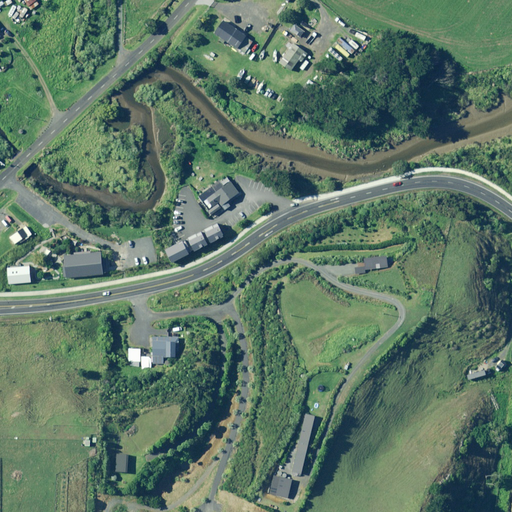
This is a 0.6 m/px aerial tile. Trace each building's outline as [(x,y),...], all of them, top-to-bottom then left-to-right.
[(24,0),(24,1),(31,10),(39,3),(36,0),(24,0)] [(16,10),(21,13),(24,7),(18,3),(15,9),(16,10)] [(21,13),(19,16),(24,19),(29,9),(24,7),(21,13)] [(19,16),(21,13),(16,10),(12,18),(17,20),(19,16)] [(214,33),(221,38),(219,41),(224,44),(226,41),(244,54),(253,40),(246,35),(223,20),(214,33)] [(307,52),(290,40),(286,46),(289,49),(279,63),(291,71),(293,68),(296,70),(300,65),(297,63),(300,58),(302,59),(307,52)] [(221,207),(240,193),(231,182),(207,200),(213,208),(219,204),(221,207)] [(203,231),(210,244),(224,235),(217,223),(203,231)] [(201,231),(188,239),(196,252),(208,245),(201,231)] [(165,251),(172,264),(191,253),(184,241),(165,251)] [(65,257),(67,279),(103,275),(101,253),(65,257)] [(387,267),(386,257),(363,259),(365,270),(387,267)] [(9,285),(31,283),(29,267),(8,269),(9,285)] [(152,354),(151,364),(163,364),(163,357),(175,357),(175,350),(177,350),(177,338),(152,337),(152,354)] [(141,354),(141,353),(141,348),(128,348),(128,352),(128,361),(130,361),(130,367),(139,367),(140,362),(141,362),(141,354)] [(314,416),(305,414),(292,471),(301,474),(314,416)] [(279,469),(277,474),(287,479),(289,474),(279,469)] [(272,483),(280,487),(281,484),(284,485),(286,481),(276,476),(272,483)] [(271,485),(268,491),(288,501),(291,495),(271,485)]
